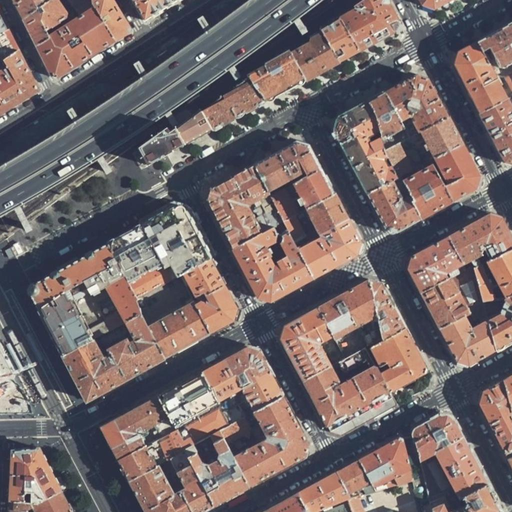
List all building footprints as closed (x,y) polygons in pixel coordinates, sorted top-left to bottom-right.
[(15,0),(16,1),(25,18),(50,0),(15,0)] [(36,41),(38,45),(51,37),(47,30),(67,17),(68,14),(59,0),(50,0),(25,18),(36,41)] [(70,0),(81,18),(95,8),(90,0),(70,0)] [(90,0),(95,8),(115,40),(123,36),(128,33),(129,30),(129,28),(111,0),(90,0)] [(132,0),(145,21),(170,5),(178,0),(132,0)] [(385,0),(367,0),(340,19),(361,51),(378,43),(393,34),(398,23),(385,0)] [(419,0),(422,6),(434,10),(447,3),(451,0),(419,0)] [(96,53),(115,40),(95,8),(81,18),(51,37),(38,45),(53,75),(55,77),(59,77),(96,53)] [(0,33),(8,30),(0,13),(0,33)] [(340,19),(322,31),(340,63),(351,57),(361,51),(340,19)] [(511,74),(504,79),(511,94),(511,23),(498,31),(484,39),(476,43),(487,64),(494,60),(498,68),(511,60),(511,74)] [(0,62),(18,50),(14,42),(8,30),(0,33),(0,62)] [(340,63),(322,31),(290,53),(306,81),(324,72),(340,63)] [(465,87),(480,114),(507,99),(487,64),(476,43),(457,54),(454,66),(465,87)] [(0,114),(19,102),(38,90),(18,50),(0,62),(0,63),(3,68),(0,70),(0,114)] [(247,80),(248,82),(268,102),(289,91),(306,81),(290,53),(247,80)] [(415,76),(396,86),(417,133),(420,131),(447,117),(428,81),(422,78),(415,76)] [(205,113),(213,132),(241,117),(268,102),(248,82),(205,113)] [(417,133),(396,86),(373,98),(368,101),(385,150),(397,143),(417,133)] [(511,164),(511,108),(507,99),(480,114),(486,127),(500,153),(504,162),(511,164)] [(385,150),(368,101),(363,104),(338,117),(334,129),(369,193),(391,180),(401,175),(385,150)] [(152,148),(160,162),(194,142),(213,132),(205,113),(152,148)] [(434,157),(461,142),(454,130),(447,117),(420,131),(425,139),(424,140),(426,146),(425,146),(428,152),(431,151),(434,157)] [(254,165),(268,191),(298,177),(299,179),(321,168),(317,159),(309,144),(297,141),(275,153),(254,165)] [(443,185),(452,200),(475,188),(479,176),(472,164),(461,142),(434,157),(441,170),(440,171),(445,180),(447,179),(448,183),(443,185)] [(410,169),(397,143),(385,150),(401,175),(410,169)] [(439,207),(452,200),(443,185),(428,159),(419,165),(420,168),(422,167),(424,170),(417,172),(415,167),(410,169),(401,175),(404,180),(403,181),(410,196),(420,217),(439,207)] [(212,188),(208,200),(216,215),(234,248),(283,221),(269,194),(268,191),(254,165),(232,176),(212,188)] [(299,179),(293,182),(300,197),(296,199),(299,205),(304,203),(306,208),(335,192),(328,180),(321,168),(299,179)] [(397,230),(420,217),(410,196),(401,200),(391,180),(369,193),(377,208),(386,226),(392,228),(397,230)] [(284,186),(269,194),(283,221),(295,214),(297,213),(284,186)] [(335,192),(306,208),(304,210),(313,227),(316,226),(321,236),(350,222),(343,208),(335,192)] [(170,262),(178,277),(180,276),(211,259),(186,212),(174,208),(150,221),(143,225),(165,264),(170,262)] [(295,214),(283,221),(312,277),(340,262),(356,253),(360,241),(350,222),(321,236),(304,243),(297,236),(305,232),(295,214)] [(472,265),(473,268),(481,263),(486,261),(511,248),(511,238),(501,218),(495,216),(489,214),(448,237),(466,268),(472,265)] [(259,296),(264,298),(269,299),(271,300),(312,277),(283,221),(234,248),(259,296)] [(137,301),(178,277),(170,262),(165,264),(143,225),(126,235),(108,245),(137,301)] [(420,292),(466,268),(448,237),(436,243),(411,257),(408,269),(415,281),(420,292)] [(143,315),(137,301),(108,245),(76,262),(33,286),(32,289),(31,295),(40,310),(87,285),(113,331),(122,326),(129,323),(143,315)] [(511,248),(486,261),(505,297),(511,293),(511,248)] [(211,259),(180,276),(186,287),(190,285),(199,301),(225,285),(219,273),(211,259)] [(473,268),(483,306),(496,301),(481,263),(473,268)] [(440,328),(483,306),(473,268),(472,265),(466,268),(420,292),(431,312),(440,328)] [(319,308),(347,358),(367,347),(383,338),(370,279),(346,292),(319,308)] [(382,284),(370,279),(383,338),(384,340),(406,328),(391,300),(382,284)] [(87,285),(40,310),(51,333),(64,356),(94,340),(95,341),(113,331),(87,285)] [(232,298),(225,285),(199,301),(195,303),(211,333),(234,321),(237,308),(232,298)] [(502,315),(488,322),(496,350),(511,341),(511,293),(505,297),(508,303),(502,315)] [(496,301),(483,306),(485,313),(490,312),(494,312),(495,312),(498,308),(497,303),(500,301),(500,299),(496,301)] [(161,321),(150,328),(165,358),(205,337),(211,333),(195,303),(170,316),(166,308),(157,313),(161,321)] [(485,313),(483,306),(440,328),(457,361),(469,365),(484,357),(496,350),(488,322),(488,321),(472,329),(468,324),(486,317),(485,313)] [(340,361),(347,358),(319,308),(284,326),(283,333),(281,339),(303,381),(335,364),(323,343),(329,340),(331,344),(334,343),(341,357),(338,358),(340,361)] [(94,340),(64,356),(78,382),(87,401),(130,377),(165,358),(150,328),(143,315),(129,323),(138,340),(131,344),(129,340),(102,354),(101,350),(110,345),(124,338),(120,331),(123,329),(122,326),(113,331),(95,341),(94,340)] [(406,328),(384,340),(372,347),(382,365),(388,362),(391,366),(381,372),(391,391),(428,370),(419,352),(406,328)] [(230,356),(209,367),(238,420),(244,417),(239,405),(248,401),(254,412),(283,396),(260,350),(247,347),(230,356)] [(367,347),(347,358),(340,361),(335,364),(303,381),(316,406),(329,431),(342,436),(389,409),(397,404),(391,391),(381,372),(378,366),(336,389),(334,386),(342,382),(335,369),(342,365),(346,372),(372,359),(367,347)] [(238,420),(209,367),(190,377),(166,390),(184,425),(195,445),(219,431),(238,420)] [(511,375),(503,380),(511,410),(511,409),(511,375)] [(511,456),(511,419),(508,421),(506,416),(511,410),(503,380),(483,391),(479,404),(494,432),(508,458),(511,456)] [(100,426),(100,427),(113,451),(117,459),(184,425),(166,390),(100,426)] [(264,441),(233,457),(250,486),(289,464),(306,455),(308,444),(296,421),(283,396),(254,412),(265,434),(262,436),(264,441)] [(219,431),(228,447),(231,445),(230,442),(251,430),(248,425),(254,422),(255,419),(251,413),(244,417),(238,420),(219,431)] [(444,499),(445,500),(458,495),(436,452),(463,437),(454,418),(441,415),(428,422),(415,429),(413,437),(429,503),(444,499)] [(184,425),(117,459),(123,471),(129,481),(186,450),(195,445),(184,425)] [(195,445),(186,450),(215,505),(244,489),(250,486),(233,457),(228,447),(219,431),(195,445)] [(458,495),(460,499),(487,485),(475,461),(463,437),(436,452),(458,495)] [(359,460),(375,492),(385,489),(382,484),(392,478),(396,486),(413,481),(402,439),(399,438),(379,449),(359,460)] [(50,469),(39,447),(13,449),(12,480),(11,500),(38,501),(62,490),(50,469)] [(186,450),(129,481),(145,511),(202,511),(215,505),(186,450)] [(347,466),(336,472),(350,499),(358,497),(375,492),(359,460),(347,466)] [(317,511),(341,502),(346,500),(350,499),(336,472),(316,483),(297,493),(307,511),(317,511)] [(459,500),(463,508),(464,511),(501,511),(497,503),(487,485),(460,499),(459,500)] [(73,511),(62,490),(38,501),(11,500),(10,511),(31,511),(30,510),(36,507),(38,511),(73,511)] [(399,490),(375,494),(377,506),(401,501),(399,490)] [(307,511),(297,493),(271,508),(263,511),(307,511)] [(346,500),(348,504),(351,511),(364,511),(358,497),(350,499),(346,500)] [(452,511),(445,500),(444,499),(429,503),(430,511),(464,511),(463,508),(452,511)]
